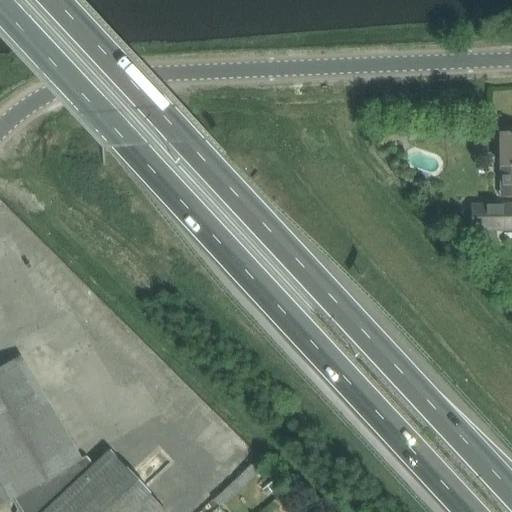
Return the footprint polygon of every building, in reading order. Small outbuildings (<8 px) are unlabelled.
[(511,132),(500,133),(500,167),(506,167),(507,198),(511,197),(511,132)] [(511,205),(471,206),(471,230),(511,229),(511,205)] [(165,511),(108,451),(93,465),(85,457),(81,459),(21,359),(0,370),(0,481),(11,500),(12,499),(19,511),(165,511)] [(222,461),(238,443),(215,421),(198,438),(222,461)] [(263,476),(256,483),(261,488),(268,481),(263,476)]
